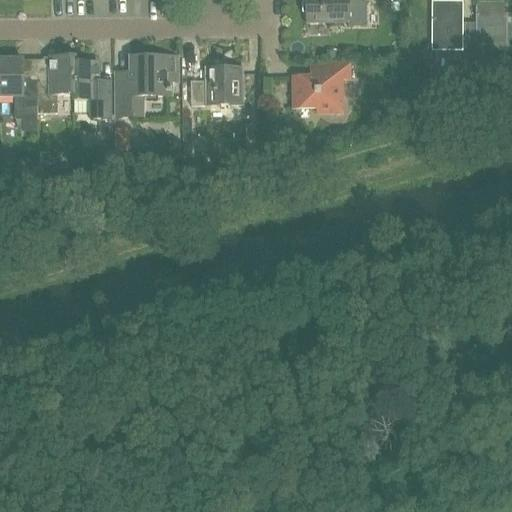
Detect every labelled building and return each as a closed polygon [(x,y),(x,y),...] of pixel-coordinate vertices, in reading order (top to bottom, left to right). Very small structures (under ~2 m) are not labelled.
[(307,0),(308,23),(350,23),(350,3),(359,3),(359,0),(307,0)] [(431,50),(476,50),(476,23),(463,23),(463,1),(431,1),(431,50)] [(511,50),(511,23),(507,23),(507,2),(476,1),(476,23),(476,50),(511,50)] [(50,83),(38,84),(38,114),(58,114),(58,96),(75,96),(75,102),(75,64),(75,58),(50,58),(50,83)] [(132,91),(117,91),(116,118),(143,118),(143,98),(172,98),(172,84),(178,84),(178,58),(132,58),(132,91)] [(24,60),(0,59),(0,98),(24,98),(24,107),(38,107),(38,114),(38,84),(37,79),(24,79),(24,60)] [(99,64),(75,64),(75,102),(89,102),(89,114),(89,120),(92,120),(112,120),(112,89),(99,89),(99,79),(99,78),(99,64)] [(350,80),(350,64),(310,64),(310,79),(294,79),(294,108),(318,107),(318,114),(342,114),(342,80),(350,80)] [(244,107),(243,68),(205,69),(205,82),(191,82),(191,107),(244,107)] [(401,114),(401,113),(400,112),(399,110),(397,110),(395,109),(394,109),(394,110),(393,110),(392,111),(391,113),(390,113),(390,114),(390,115),(390,116),(391,117),(391,118),(392,118),(393,119),(394,120),(395,120),(396,120),(398,119),(399,118),(400,118),(400,117),(401,116),(401,115),(401,114)] [(100,125),(100,137),(111,137),(111,125),(100,125)] [(246,125),(246,154),(261,153),(261,125),(246,125)] [(130,129),(114,129),(114,153),(130,153),(130,129)]
